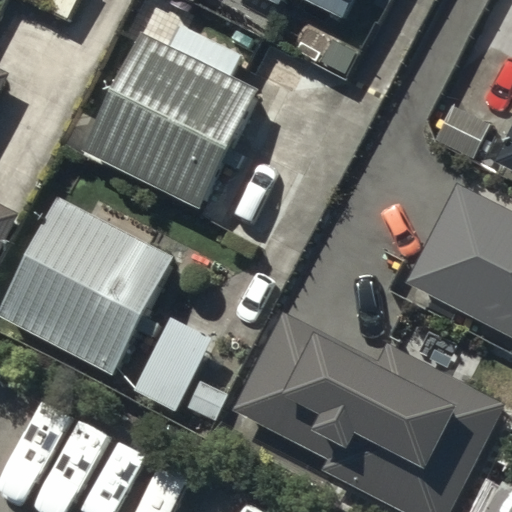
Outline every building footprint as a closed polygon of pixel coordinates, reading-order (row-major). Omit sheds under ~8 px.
[(81,0),(23,0),(69,24),(81,0)] [(263,85),(145,28),(88,146),(205,203),(263,85)] [(358,50),(337,38),(326,58),(347,70),(358,50)] [(0,82),(7,69),(0,65),(0,232),(11,213),(0,207),(0,82)] [(511,130),(500,155),(511,161),(511,130)] [(511,205),(460,179),(411,276),(511,327),(511,205)] [(178,250),(60,193),(3,310),(120,367),(178,250)] [(385,361),(285,310),(235,407),(330,455),(327,466),(418,511),(443,511),(500,402),(392,347),(385,361)] [(213,334),(173,314),(137,386),(177,406),(213,334)] [(229,393),(202,380),(191,404),(218,417),(229,393)] [(511,511),(511,483),(502,478),(485,511),(511,511)]
